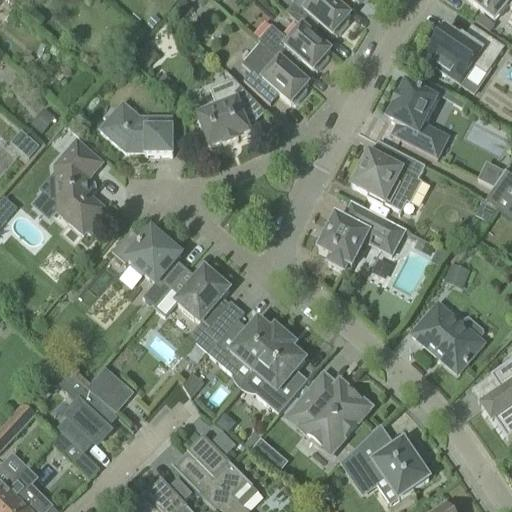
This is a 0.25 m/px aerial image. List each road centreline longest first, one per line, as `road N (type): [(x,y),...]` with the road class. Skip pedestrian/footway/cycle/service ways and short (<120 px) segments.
road 1 (residential): [(511,511),(431,401),(282,277),(296,207),(418,0)]
road 2 (residential): [(87,511),(190,404)]
